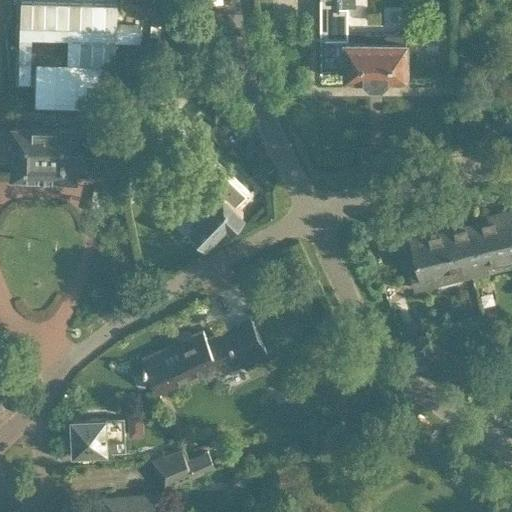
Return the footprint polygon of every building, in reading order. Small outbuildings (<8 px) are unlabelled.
[(0,0),(0,161),(13,162),(13,173),(75,174),(75,173),(88,173),(88,146),(80,145),(80,126),(32,125),(33,120),(29,116),(20,116),(16,120),(16,124),(15,124),(14,129),(0,128),(0,0)] [(320,0),(320,38),(345,38),(345,73),(365,73),(365,75),(370,80),(382,80),(387,75),(387,73),(406,73),(406,53),(406,32),(348,32),(348,6),(339,6),(338,0),(320,0)] [(230,224),(243,211),(238,206),(250,193),(204,148),(186,166),(204,184),(178,211),(173,215),(173,219),(187,232),(191,233),(195,228),(207,240),(226,220),(230,224)] [(511,209),(496,213),(497,217),(460,226),(472,273),(511,263),(511,209)] [(415,287),(437,281),(472,273),(460,226),(412,238),(418,263),(410,266),(415,287)] [(206,294),(235,284),(229,267),(200,277),(206,294)] [(437,367),(455,359),(489,346),(481,313),(424,335),(437,367)] [(208,338),(203,329),(142,358),(157,390),(217,362),(218,363),(237,354),(241,363),(267,351),(251,318),(208,338)] [(151,408),(130,407),(128,433),(150,434),(151,408)] [(107,416),(71,418),(73,452),(86,452),(108,451),(126,450),(124,415),(107,416)] [(388,436),(396,428),(388,420),(380,428),(388,436)] [(187,460),(181,447),(163,454),(163,453),(151,458),(158,473),(164,488),(193,476),(187,460)] [(193,476),(216,466),(209,451),(187,460),(193,476)] [(155,507),(154,493),(103,497),(104,511),(168,511),(168,506),(155,507)]
